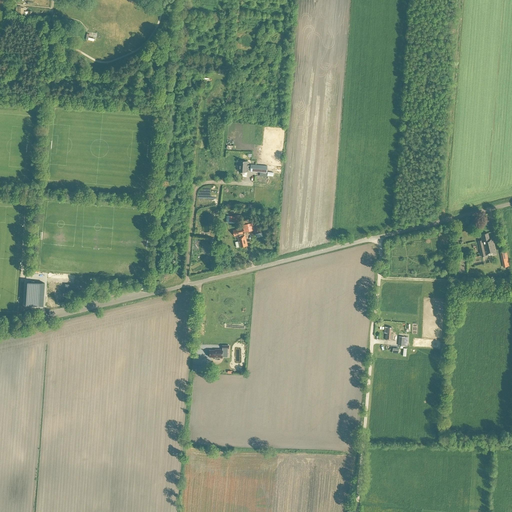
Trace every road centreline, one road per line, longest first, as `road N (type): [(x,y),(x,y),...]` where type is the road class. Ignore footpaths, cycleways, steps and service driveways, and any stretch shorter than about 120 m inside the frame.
road 1 (unclassified): [(0,329),(511,203)]
road 2 (track): [(356,511),(378,278)]
road 3 (track): [(511,282),(378,278)]
